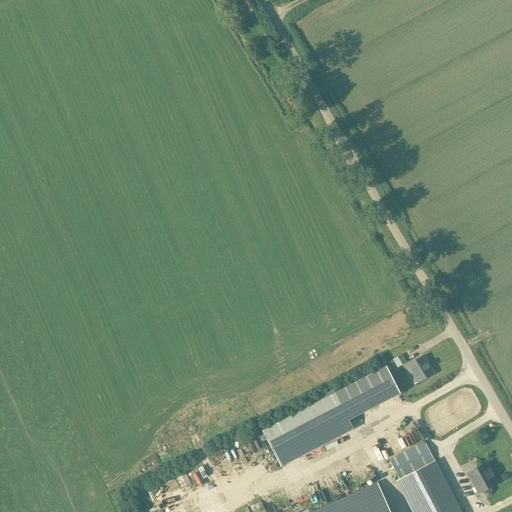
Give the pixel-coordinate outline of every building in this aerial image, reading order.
[(252,0),(242,0),(247,7),(244,9),(247,13),(249,12),(249,13),(257,8),(252,0)] [(393,359),(398,367),(407,362),(402,354),(393,359)] [(409,365),(418,382),(434,372),(424,356),(409,365)] [(336,392),(263,429),(281,465),(354,427),(350,419),(400,393),(385,366),(336,392)] [(222,411),(228,425),(246,418),(241,404),(236,406),(233,399),(222,403),(224,410),(222,411)] [(390,459),(400,479),(435,460),(425,441),(390,459)] [(462,511),(436,460),(397,481),(412,511),(462,511)] [(476,479),(483,490),(497,482),(487,463),(468,473),(472,481),(476,479)] [(195,487),(202,482),(195,473),(188,478),(195,487)] [(390,511),(378,485),(319,511),(390,511)]
